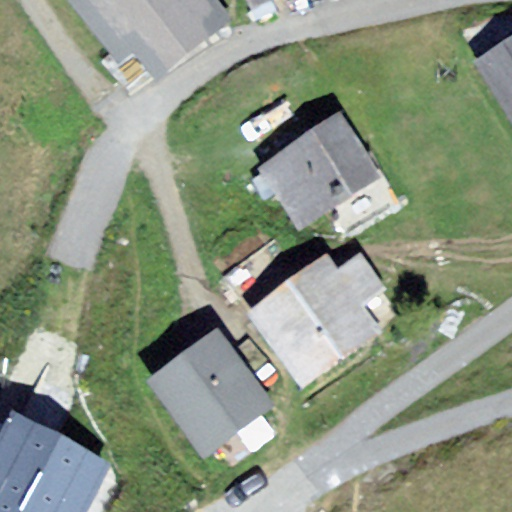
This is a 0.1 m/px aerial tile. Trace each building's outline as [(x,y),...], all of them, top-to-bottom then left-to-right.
[(214,0),(88,0),(156,86),(234,25),(214,0)] [(246,0),(258,21),(296,0),(246,0)] [(511,54),(481,75),(511,121),(511,54)] [(347,119),(267,180),(310,236),(390,175),(347,119)] [(339,264),(252,322),(304,398),(390,341),(339,264)] [(225,342),(154,391),(214,476),(285,427),(225,342)] [(20,420),(0,461),(0,511),(97,511),(116,473),(20,420)]
